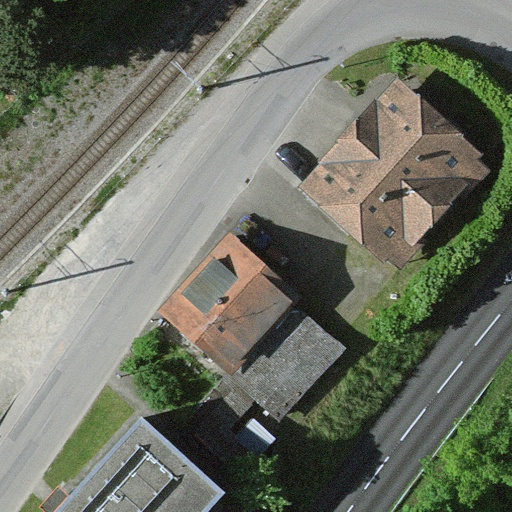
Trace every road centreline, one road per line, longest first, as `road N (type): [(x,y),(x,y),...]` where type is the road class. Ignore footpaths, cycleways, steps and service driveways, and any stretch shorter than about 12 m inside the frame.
road 1 (tertiary): [(511,33),(474,17),(388,7),(323,41),(188,213),(0,491)]
road 2 (secondary): [(511,302),(349,511)]
